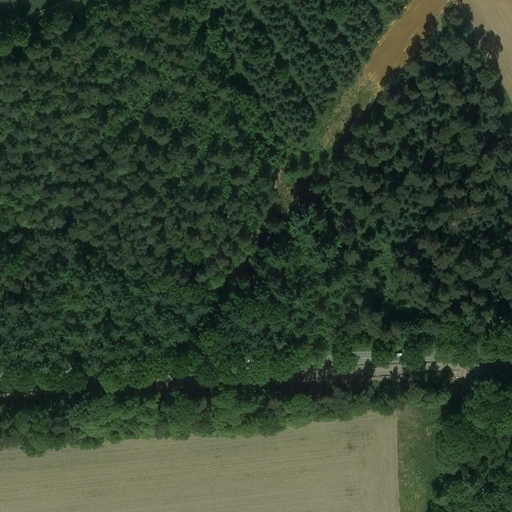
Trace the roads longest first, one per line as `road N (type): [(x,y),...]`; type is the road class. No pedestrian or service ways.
road 1 (tertiary): [(0,373),(511,351)]
road 2 (track): [(430,511),(453,408),(497,351)]
